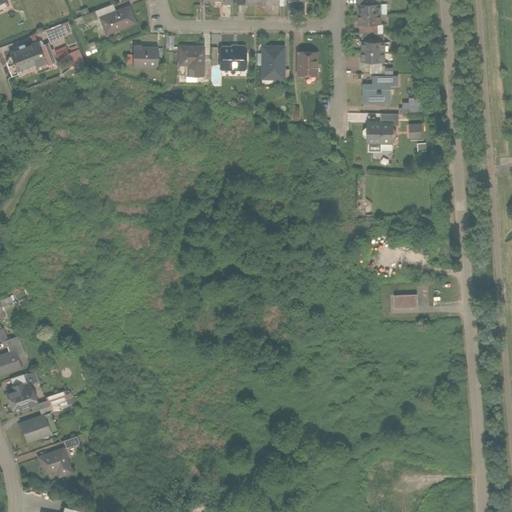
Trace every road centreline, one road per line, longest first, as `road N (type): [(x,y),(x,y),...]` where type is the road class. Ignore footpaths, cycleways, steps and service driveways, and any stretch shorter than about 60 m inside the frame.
road 1 (unclassified): [(484,511),(444,0)]
road 2 (residential): [(160,0),(167,25),(337,26)]
